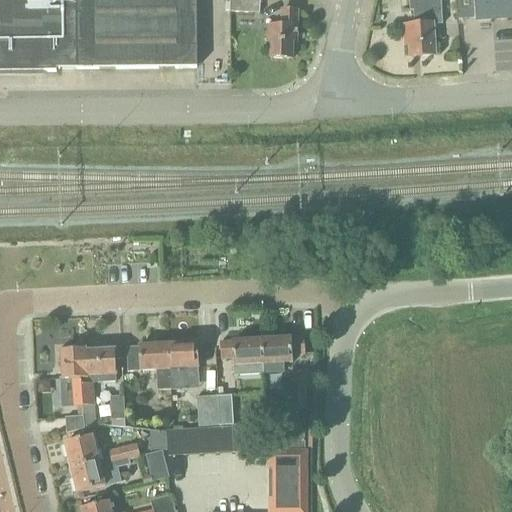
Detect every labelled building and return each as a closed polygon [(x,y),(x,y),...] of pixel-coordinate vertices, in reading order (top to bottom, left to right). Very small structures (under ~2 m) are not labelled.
[(79,0),(0,0),(0,46),(80,46),(79,0)] [(153,0),(102,0),(104,70),(154,70),(153,0)] [(230,0),(230,13),(260,15),(260,0),(230,0)] [(404,25),(404,28),(405,47),(408,47),(409,59),(438,57),(435,25),(443,25),(441,0),(410,0),(411,11),(411,12),(414,11),(415,24),(404,25)] [(511,0),(474,0),(476,22),(511,20),(511,0)] [(269,27),(268,42),(272,42),(271,59),(293,60),(293,39),(297,39),(298,12),(282,11),(282,27),(269,27)] [(291,339),(263,341),(264,374),(284,373),(284,364),(291,364),(293,364),(293,357),(305,356),(305,350),(304,339),(291,339)] [(233,342),(221,343),(221,361),(222,374),(235,373),(235,376),(264,374),(263,341),(233,342)] [(199,345),(169,346),(170,370),(171,391),(185,390),(184,370),(200,369),(199,345)] [(140,348),(127,349),(128,373),(141,372),(157,371),(158,392),(171,391),(170,370),(169,346),(140,348)] [(63,379),(60,379),(61,398),(71,397),(71,408),(81,408),(83,408),(82,393),(81,380),(87,380),(85,353),(86,353),(86,351),(61,352),(63,379)] [(81,380),(82,393),(83,408),(83,407),(84,417),(83,417),(84,430),(96,427),(95,407),(94,384),(93,384),(117,383),(117,376),(115,352),(86,353),(85,353),(87,380),(81,380)] [(299,372),(297,396),(298,397),(297,407),(309,408),(312,373),(299,372)] [(233,396),(219,397),(221,427),(236,426),(233,396)] [(220,427),(221,427),(219,397),(197,399),(199,428),(220,427)] [(67,435),(84,430),(83,417),(66,418),(67,435)] [(235,453),(234,440),(233,427),(227,428),(220,428),(215,428),(216,455),(235,454),(235,453)] [(201,456),(216,455),(215,428),(199,429),(201,456)] [(182,457),(201,456),(199,429),(181,430),(182,457)] [(169,458),(182,457),(181,430),(166,431),(169,458)] [(93,437),(65,444),(72,469),(99,462),(93,437)] [(234,440),(235,453),(244,453),(243,440),(234,440)] [(137,445),(123,449),(126,461),(130,460),(131,462),(141,459),(137,445)] [(99,462),(72,469),(78,494),(106,487),(106,488),(121,484),(117,470),(132,467),(131,462),(130,460),(126,461),(123,449),(109,452),(111,459),(99,462)] [(270,453),(270,511),(307,511),(307,453),(270,453)] [(158,470),(137,473),(139,485),(160,482),(158,470)] [(111,511),(109,503),(82,510),(82,511),(111,511)]
